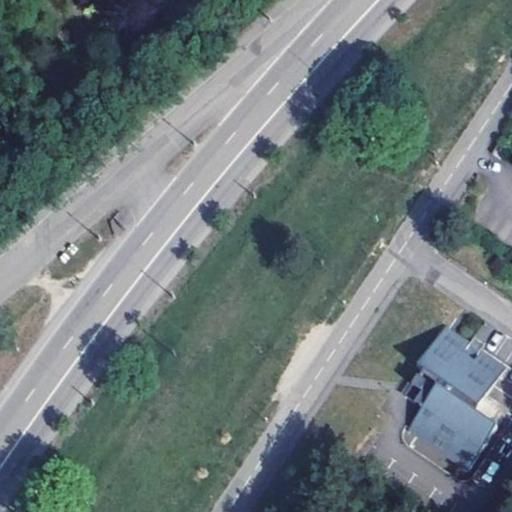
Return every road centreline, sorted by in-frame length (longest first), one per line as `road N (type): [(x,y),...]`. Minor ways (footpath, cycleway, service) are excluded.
road 1 (residential): [(230,511),(511,85)]
road 2 (secondary): [(264,120),(122,285),(0,453)]
road 3 (unclassified): [(264,120),(197,121),(165,132),(0,272)]
road 4 (secondary): [(376,0),(264,120)]
